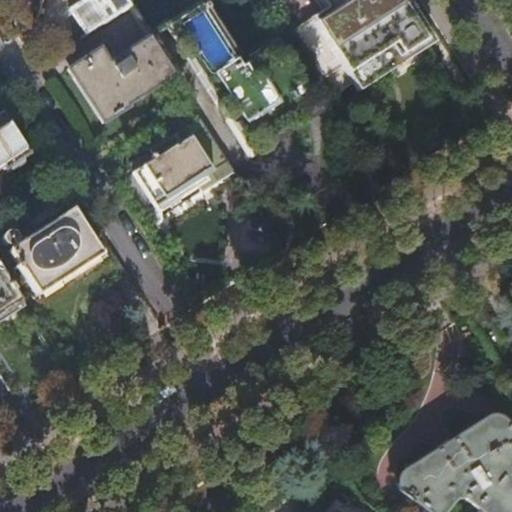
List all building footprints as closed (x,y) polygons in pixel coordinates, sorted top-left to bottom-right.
[(100,27),(129,8),(124,0),(85,0),(85,1),(84,2),(85,3),(100,27)] [(252,62),(211,0),(166,29),(227,121),(225,122),(248,159),(273,143),(286,136),(284,133),(318,111),(278,46),(252,62)] [(297,37),(324,78),(343,67),(356,87),(389,65),(427,41),(410,15),(399,0),(322,0),(332,15),(297,37)] [(124,103),(171,73),(150,40),(148,37),(100,68),(92,54),(70,68),(86,94),(105,124),(128,109),(124,103)] [(1,114),(0,114),(0,172),(2,175),(4,173),(6,176),(26,162),(22,154),(25,152),(13,133),(1,114)] [(204,176),(227,161),(205,127),(182,142),(181,140),(133,172),(146,192),(159,213),(184,197),(208,182),(204,176)] [(53,190),(0,223),(0,233),(36,290),(66,270),(94,253),(80,232),(53,190)] [(0,310),(18,299),(0,271),(0,310)] [(50,349),(46,344),(40,347),(44,353),(50,349)] [(50,363),(56,359),(52,353),(47,357),(50,363)] [(511,511),(511,428),(503,421),(501,420),(500,419),(498,419),(496,418),(494,418),(493,418),(491,418),(489,419),(488,419),(486,420),(461,436),(413,466),(403,473),(401,474),(400,475),(399,477),(398,478),(397,480),(397,482),(397,484),(397,485),(397,487),(398,488),(398,490),(399,491),(400,492),(401,493),(402,494),(424,511),(442,511),(450,503),(451,503),(452,504),(453,504),(454,505),(455,505),(456,505),(458,505),(459,504),(460,504),(460,503),(461,503),(462,502),(475,511),(511,511)]
